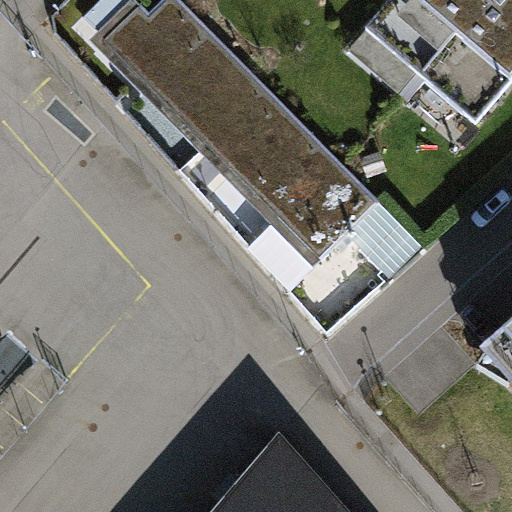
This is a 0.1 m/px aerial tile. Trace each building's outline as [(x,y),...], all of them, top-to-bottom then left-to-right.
[(186,0),(142,0),(99,41),(208,158),(276,95),(186,0)] [(403,87),(478,0),(380,0),(344,39),(403,87)] [(511,73),(511,0),(478,0),(403,87),(459,135),(511,73)] [(377,203),(276,95),(208,158),(310,266),(377,203)] [(511,313),(475,346),(511,388),(511,313)] [(342,511),(285,448),(230,511),(342,511)]
